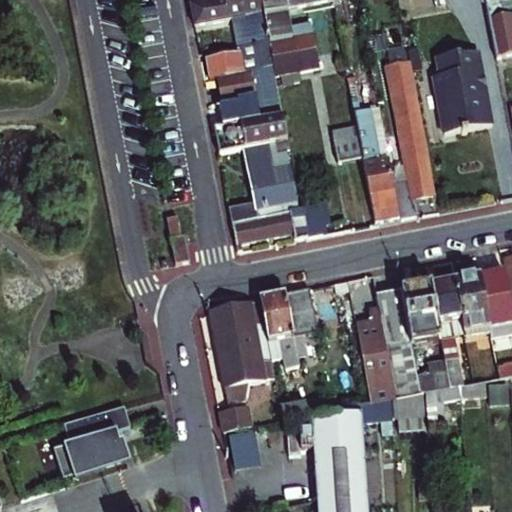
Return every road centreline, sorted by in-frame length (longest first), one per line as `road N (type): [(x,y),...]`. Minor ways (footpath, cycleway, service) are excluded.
road 1 (residential): [(81,0),(133,257),(148,291),(177,313)]
road 2 (residential): [(511,224),(223,282)]
road 3 (residential): [(223,282),(167,0)]
road 4 (residential): [(177,313),(210,511)]
